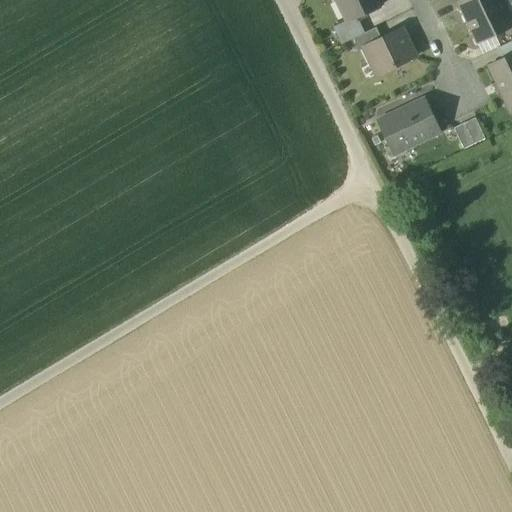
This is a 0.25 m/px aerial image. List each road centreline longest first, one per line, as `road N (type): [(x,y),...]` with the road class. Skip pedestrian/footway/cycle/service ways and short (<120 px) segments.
road 1 (track): [(281,0),(511,465)]
road 2 (unclassified): [(0,404),(373,181)]
road 3 (residential): [(418,0),(472,110)]
